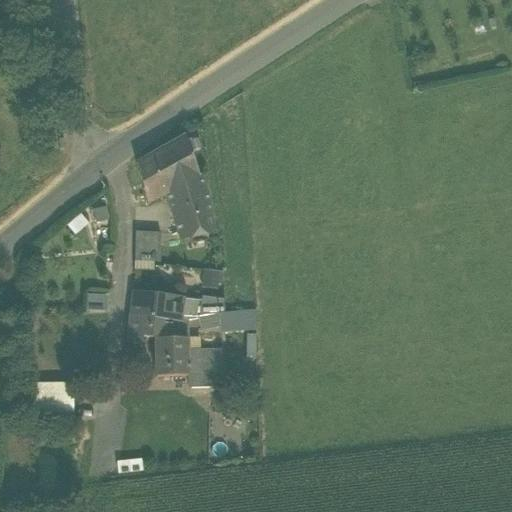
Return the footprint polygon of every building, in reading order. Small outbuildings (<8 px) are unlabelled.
[(147,206),(165,195),(198,176),(185,138),(184,137),(135,165),(135,166),(136,166),(147,206)] [(199,176),(198,176),(165,195),(180,240),(213,234),(207,197),(199,176)] [(134,262),(159,263),(160,234),(134,234),(134,262)] [(132,293),(129,316),(180,322),(194,319),(196,301),(183,300),(183,299),(132,293)] [(86,297),(86,315),(107,314),(109,297),(86,297)] [(218,315),(198,319),(199,324),(200,330),(220,326),(218,315)] [(155,378),(187,378),(187,351),(187,340),(179,340),(180,328),(180,322),(129,316),(126,344),(142,346),(142,338),(155,339),(155,378)] [(180,328),(199,324),(198,319),(194,319),(180,322),(180,328)] [(187,351),(187,378),(197,377),(197,376),(209,376),(209,350),(187,351)] [(209,350),(209,376),(221,376),(220,350),(209,350)] [(197,376),(197,377),(197,389),(221,388),(221,376),(209,376),(197,376)] [(187,389),(197,389),(197,377),(187,378),(187,389)] [(27,422),(62,421),(62,403),(27,404),(27,422)] [(115,473),(139,469),(137,458),(113,462),(115,473)]
